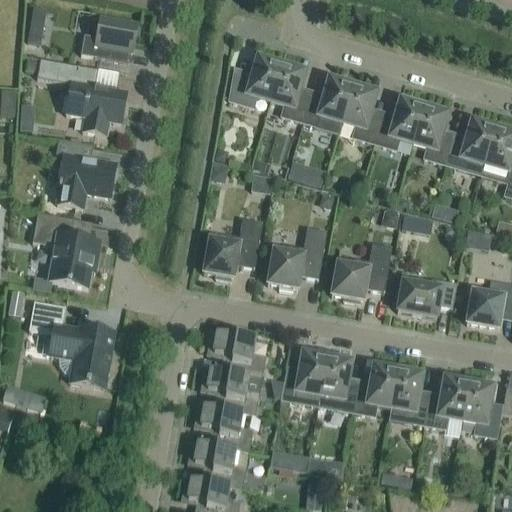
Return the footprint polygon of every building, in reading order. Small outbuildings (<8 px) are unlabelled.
[(33,11),(26,47),(40,50),(46,14),(33,11)] [(83,40),(79,60),(128,68),(130,57),(131,58),(136,29),(99,22),(96,42),(83,40)] [(269,107),(281,66),(268,62),(267,67),(257,64),(251,85),(234,80),(235,74),(234,74),(228,106),(252,113),(255,102),(269,107)] [(39,64),(36,83),(70,90),(65,120),(84,123),(81,137),(105,141),(107,127),(120,130),(126,98),(94,92),(97,75),(39,64)] [(295,70),(281,66),(269,107),(283,111),(280,121),(302,128),(309,102),(297,98),(303,77),(293,74),(295,70)] [(340,128),(353,87),(339,83),(338,88),(328,85),(322,106),(309,102),(302,128),(323,134),(326,124),(340,128)] [(366,91),(353,87),(340,128),(355,132),(351,142),(373,149),(381,123),(368,120),(374,98),(365,96),(366,91)] [(412,149),(424,108),(411,104),(409,109),(400,106),(393,127),(381,123),(373,149),(395,155),(398,145),(412,149)] [(444,170),(452,144),(439,141),(446,120),(436,117),(437,112),(424,108),(412,149),(426,153),(423,164),(444,170)] [(480,181),(495,129),(482,125),(481,130),(471,127),(465,148),(452,144),(444,170),(480,181)] [(509,133),(495,129),(480,181),(506,188),(502,202),(511,204),(511,162),(511,157),(511,139),(507,138),(509,133)] [(57,145),(52,174),(59,175),(56,193),(59,194),(56,210),(82,214),(85,197),(92,199),(109,202),(115,169),(90,164),(92,151),(57,145)] [(292,167),(287,184),(294,186),(299,170),(292,167)] [(442,226),(446,212),(434,209),(430,222),(442,226)] [(397,218),(383,216),(382,225),(386,231),(395,232),(397,218)] [(37,219),(31,248),(54,252),(47,287),(87,294),(92,264),(96,265),(99,248),(73,243),(76,226),(37,219)] [(208,245),(202,278),(215,281),(214,284),(228,286),(229,283),(232,284),(235,268),(240,269),(240,271),(253,273),(262,228),(242,224),(238,243),(224,240),(222,248),(208,245)] [(273,256),(267,289),(278,292),(278,295),(292,298),(292,294),(296,295),(299,280),(304,281),(304,283),(318,285),(327,238),(307,234),(303,254),(289,251),(287,259),(273,256)] [(472,254),(475,238),(467,237),(464,252),(472,254)] [(336,269),(331,301),(343,303),(342,306),(357,309),(358,306),(362,306),(364,293),(370,293),(369,295),(383,298),(391,252),(371,249),(368,267),(353,265),(352,272),(336,269)] [(401,287),(396,317),(436,323),(438,311),(451,314),(456,289),(431,285),(426,288),(426,292),(401,287)] [(471,297),(465,329),(497,334),(500,317),(511,318),(511,290),(489,286),(487,300),(471,297)] [(23,297),(11,295),(7,319),(19,321),(23,297)] [(33,307),(28,336),(52,340),(49,361),(58,363),(59,371),(63,377),(70,381),(69,388),(103,394),(113,339),(79,332),(78,335),(61,332),(65,313),(33,307)] [(226,361),(223,376),(223,377),(261,384),(265,362),(251,359),(253,344),(216,337),(215,344),(211,343),(208,358),(226,361)] [(319,401),(326,359),(313,356),(312,361),(302,359),(298,381),(287,379),(288,373),(287,373),(281,405),(303,409),(305,398),(319,401)] [(340,361),(326,359),(319,401),(333,403),(332,412),(332,414),(352,418),(357,392),(345,389),(349,368),(339,366),(340,361)] [(390,413),(397,371),(384,369),(383,374),(373,372),(369,394),(357,392),(352,418),(373,421),(375,411),(390,413)] [(397,371),(390,413),(388,424),(423,430),(428,404),(416,402),(420,380),(410,379),(411,374),(397,371)] [(254,422),(261,384),(223,377),(223,376),(210,374),(209,381),(204,380),(201,394),(219,397),(216,413),(216,414),(240,418),(240,419),(254,422)] [(460,426),(468,384),(455,382),(454,386),(444,384),(440,407),(428,404),(423,430),(444,434),(446,423),(460,426)] [(482,387),(468,384),(460,426),(475,428),(473,439),(494,443),(498,422),(499,422),(501,410),(500,410),(499,417),(487,415),(491,393),(481,391),(482,387)] [(511,394),(505,393),(501,419),(511,420),(511,394)] [(238,433),(240,419),(240,418),(216,414),(216,413),(203,411),(202,417),(198,416),(195,431),(213,434),(210,450),(234,455),(234,456),(248,458),(252,435),(238,433)] [(231,469),(234,456),(234,455),(210,450),(197,447),(196,454),(191,453),(189,468),(206,471),(203,486),(203,487),(227,491),(227,492),(241,495),(245,472),(231,469)] [(307,463),(305,481),(339,486),(341,469),(307,463)] [(381,478),(380,489),(398,492),(399,481),(381,478)] [(225,506),(227,492),(227,491),(203,487),(203,486),(191,484),(189,491),(185,490),(182,504),(200,507),(198,511),(238,511),(239,509),(225,506)] [(307,487),(307,495),(320,496),(321,488),(307,487)]
